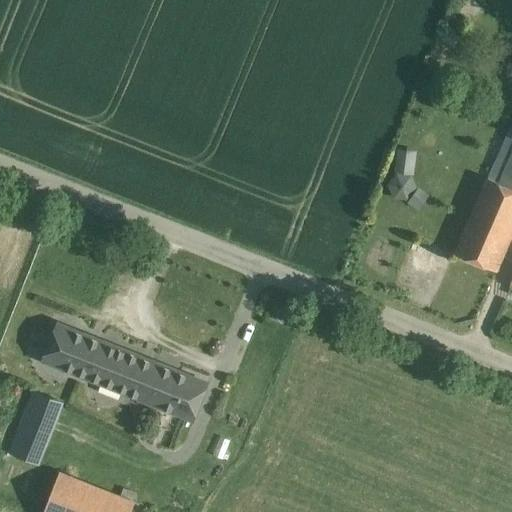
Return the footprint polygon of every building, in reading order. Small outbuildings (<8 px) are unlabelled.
[(398,147),(390,199),(423,204),(426,188),(412,185),(418,150),(398,147)] [(511,158),(503,179),(490,174),(457,252),(496,268),(511,231),(511,158)] [(129,353),(58,325),(45,359),(75,371),(116,387),(129,353)] [(174,371),(129,353),(116,387),(161,405),(174,371)] [(75,371),(45,359),(9,450),(40,462),(75,371)] [(206,383),(174,371),(161,405),(192,417),(206,383)] [(134,511),(139,501),(63,471),(46,511),(134,511)]
